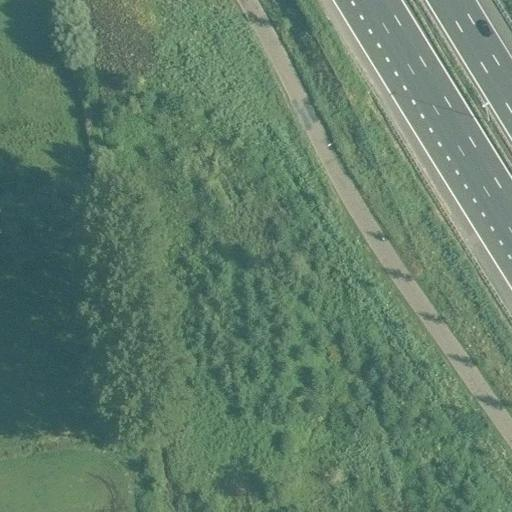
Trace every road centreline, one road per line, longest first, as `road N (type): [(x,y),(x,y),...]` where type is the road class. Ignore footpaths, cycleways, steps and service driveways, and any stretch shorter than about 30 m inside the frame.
road 1 (unclassified): [(511,437),(326,158),(244,0)]
road 2 (motorway): [(374,0),(511,223)]
